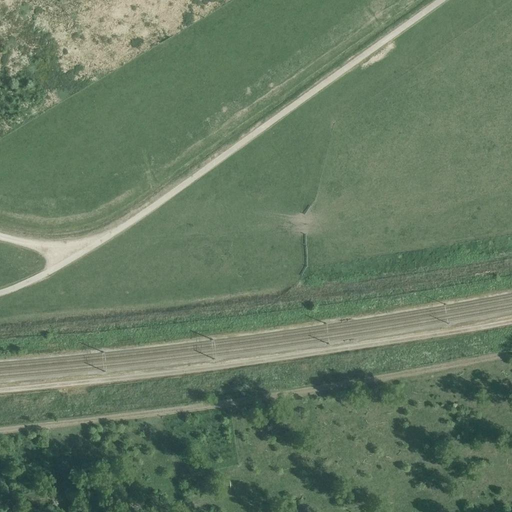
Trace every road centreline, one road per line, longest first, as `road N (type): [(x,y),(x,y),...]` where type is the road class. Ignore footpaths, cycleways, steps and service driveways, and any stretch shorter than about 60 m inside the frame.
road 1 (track): [(0,235),(57,246),(99,241),(445,0)]
road 2 (track): [(0,429),(187,407),(511,351)]
road 3 (track): [(0,390),(511,322)]
